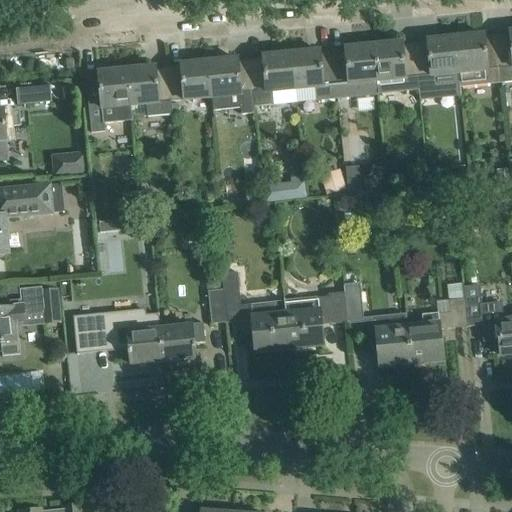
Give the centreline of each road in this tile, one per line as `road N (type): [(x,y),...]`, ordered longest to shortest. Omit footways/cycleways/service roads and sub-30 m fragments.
road 1 (residential): [(0,451),(213,441),(446,459)]
road 2 (residential): [(161,19),(357,0)]
